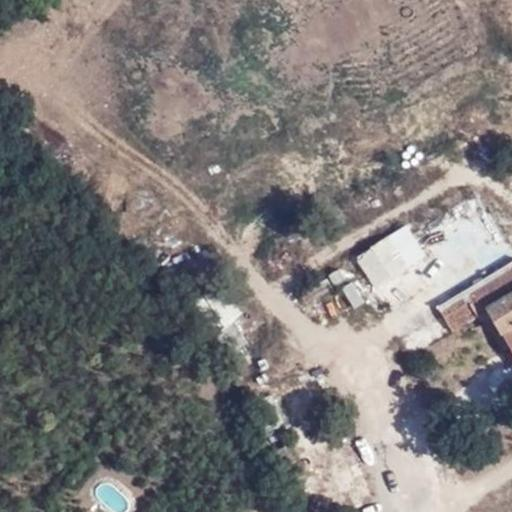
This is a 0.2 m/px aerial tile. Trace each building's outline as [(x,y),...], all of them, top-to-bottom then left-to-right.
[(420,223),(429,241),(484,213),(476,196),(420,223)] [(429,241),(435,253),(437,258),(494,229),(493,227),(486,213),(484,213),(429,241)] [(426,259),(418,263),(425,292),(429,290),(438,306),(511,261),(511,258),(494,227),(493,227),(494,229),(437,258),(435,253),(426,259)] [(418,263),(413,242),(397,251),(388,238),(357,257),(378,287),(408,269),(418,263)] [(416,240),(413,242),(418,263),(426,259),(416,240)] [(511,261),(438,306),(453,332),(488,310),(511,349),(511,261)] [(425,292),(418,263),(408,269),(422,294),(425,292)] [(408,269),(378,287),(392,312),(422,294),(408,269)] [(437,373),(438,372),(445,368),(447,366),(441,358),(432,364),(437,373)] [(445,368),(438,372),(439,376),(439,379),(442,382),(446,382),(450,381),(452,377),(452,372),(449,368),(445,368)]
